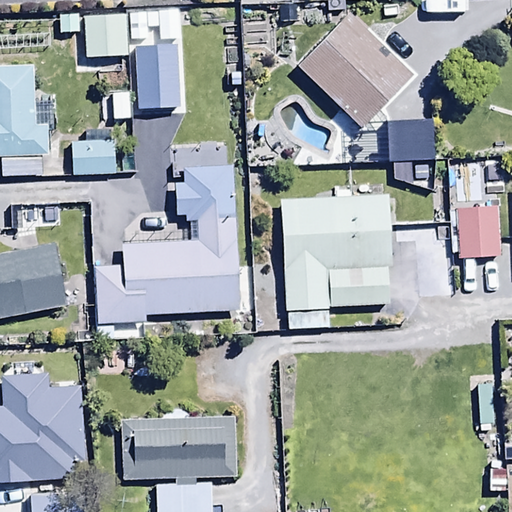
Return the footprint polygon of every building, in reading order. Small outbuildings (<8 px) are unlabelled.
[(351,0),(341,0),(293,50),(353,108),(407,53),(351,0)] [(31,68),(0,68),(0,177),(42,178),(42,136),(45,136),(45,112),(31,112),(31,68)] [(415,111),(387,110),(387,144),(415,144),(415,111)] [(384,111),(356,111),(355,142),(383,143),(384,111)] [(113,179),(113,143),(62,143),(61,179),(113,179)] [(429,166),(392,166),(392,181),(429,194),(429,166)] [(182,171),(183,185),(174,185),(176,219),(184,218),(184,224),(194,223),(195,241),(120,245),(121,267),(90,269),(94,342),(112,342),(112,325),(145,324),(145,317),(237,312),(233,169),(182,171)] [(498,189),(454,188),(453,241),(497,241),(498,189)] [(385,203),(384,196),(278,202),(285,332),(327,330),(326,308),(386,305),(384,269),(390,268),(388,215),(394,215),(393,202),(385,203)] [(0,301),(64,290),(53,230),(0,239),(0,301)] [(119,463),(230,461),(229,403),(118,405),(119,463)] [(94,511),(93,440),(26,441),(27,511),(94,511)] [(155,509),(212,509),(212,467),(155,467),(155,509)]
